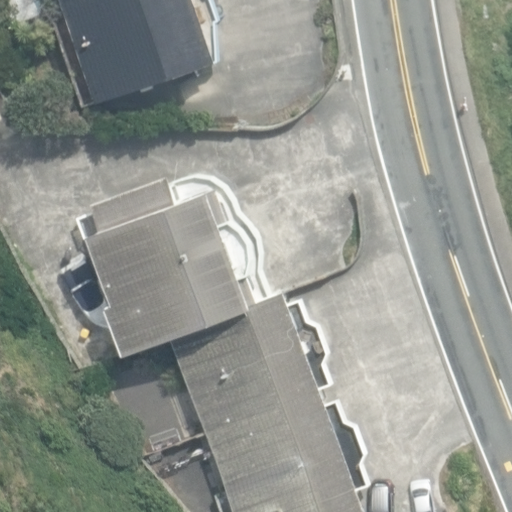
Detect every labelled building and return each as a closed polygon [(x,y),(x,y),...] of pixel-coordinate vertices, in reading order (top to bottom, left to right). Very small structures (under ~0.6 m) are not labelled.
[(136,0),(144,23),(210,0),(136,0)] [(293,74),(266,0),(210,0),(144,23),(176,114),(293,74)] [(0,71),(25,59),(0,6),(0,71)] [(245,353),(336,313),(325,283),(331,281),(334,267),(331,249),(322,238),(312,231),(307,233),(291,203),(246,216),(239,198),(169,224),(196,314),(188,317),(205,365),(245,353)] [(361,303),(336,313),(245,353),(280,448),(398,402),(361,303)] [(439,511),(398,402),(280,448),(304,511),(439,511)]
